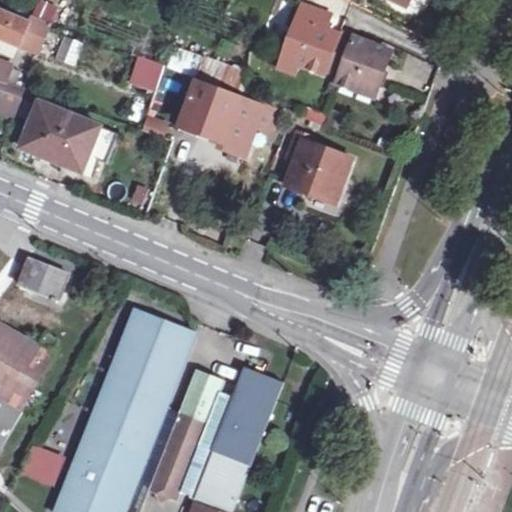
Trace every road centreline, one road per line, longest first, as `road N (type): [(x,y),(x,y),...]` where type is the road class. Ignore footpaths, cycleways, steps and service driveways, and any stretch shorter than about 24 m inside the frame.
road 1 (tertiary): [(252,302),(0,191)]
road 2 (tertiary): [(487,194),(447,237),(421,291),(395,315),(335,320)]
road 3 (tertiary): [(487,194),(479,253),(438,360)]
road 4 (secondary): [(487,194),(419,353)]
road 5 (tertiary): [(328,349),(364,404),(378,481)]
road 6 (tertiary): [(284,322),(317,327),(414,368)]
road 7 (tertiary): [(408,511),(456,446),(511,432)]
road 8 (tertiary): [(385,511),(425,392)]
